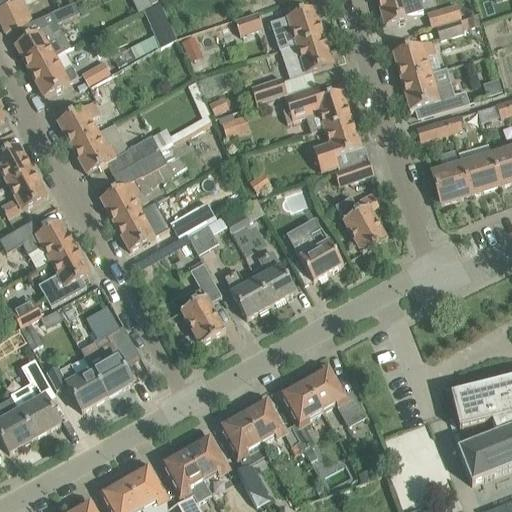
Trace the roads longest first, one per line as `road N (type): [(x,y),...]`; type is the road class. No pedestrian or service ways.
road 1 (residential): [(188,405),(0,65)]
road 2 (residential): [(431,279),(348,0)]
road 3 (residential): [(188,405),(406,283),(431,279)]
road 4 (residential): [(1,511),(188,405)]
